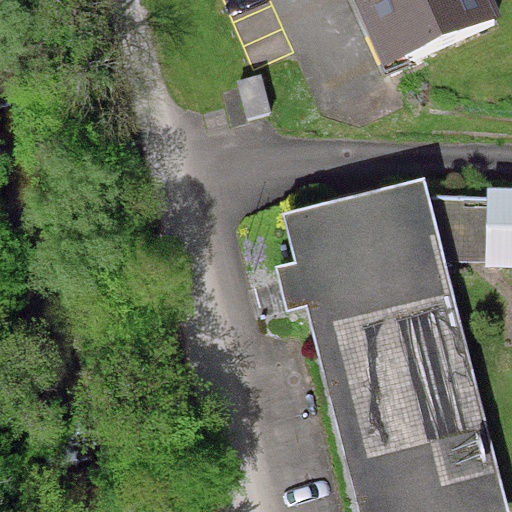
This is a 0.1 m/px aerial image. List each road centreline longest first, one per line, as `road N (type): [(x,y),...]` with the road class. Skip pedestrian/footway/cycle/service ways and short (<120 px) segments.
road 1 (residential): [(147,0),(262,511)]
road 2 (unknown): [(190,176),(511,182)]
